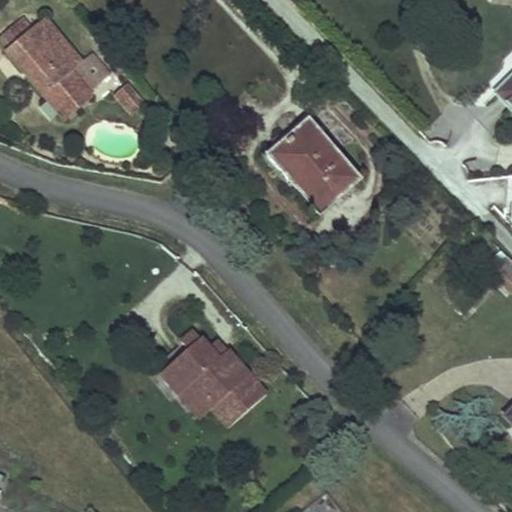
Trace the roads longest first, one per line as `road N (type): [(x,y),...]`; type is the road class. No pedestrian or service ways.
road 1 (residential): [(471,511),(378,433),(184,225),(0,166)]
road 2 (unknown): [(382,112),(511,137)]
